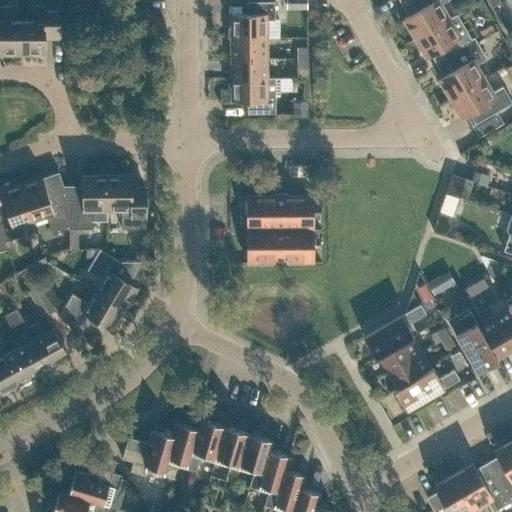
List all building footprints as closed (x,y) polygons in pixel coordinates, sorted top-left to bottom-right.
[(21,20),(21,54),(45,54),(45,37),(60,37),(59,0),(43,0),(44,4),(34,4),(34,20),(21,20)] [(286,0),(286,8),(307,8),(306,0),(286,0)] [(445,0),(412,0),(418,9),(403,18),(414,37),(449,17),(441,3),(445,0)] [(230,13),(230,37),(266,37),(279,36),(279,19),(274,19),(274,1),(246,1),(246,13),(230,13)] [(0,54),(21,54),(21,20),(9,20),(9,5),(0,5),(0,54)] [(447,59),(477,41),(474,36),(471,38),(456,13),(414,37),(425,57),(441,48),(447,59)] [(491,24),(479,31),(483,37),(495,31),(491,24)] [(267,57),(266,37),(230,37),(231,57),(267,57)] [(486,58),(477,41),(447,59),(453,69),(438,78),(449,98),(484,77),(476,64),(486,58)] [(297,46),(297,57),(307,57),(307,46),(297,46)] [(267,77),(267,57),(231,57),(231,77),(267,77)] [(307,57),(297,57),(297,67),(307,67),(307,57)] [(267,77),(231,77),(231,100),(247,100),(247,112),(275,112),(275,94),(280,94),(279,77),(267,77)] [(492,91),(484,77),(449,98),(460,117),(476,108),(482,119),(511,101),(502,85),(492,91)] [(307,100),(293,101),(293,116),(307,116),(307,100)] [(304,167),(295,167),(295,179),(305,179),(304,167)] [(480,172),(477,181),(486,184),(489,175),(480,172)] [(69,228),(69,204),(65,190),(48,196),(40,173),(29,177),(30,179),(21,182),(33,218),(45,214),(52,233),(69,228)] [(69,228),(78,228),(93,228),(93,219),(107,219),(107,210),(107,175),(82,175),(83,204),(69,204),(69,228)] [(131,175),(107,175),(107,210),(121,210),(121,228),(145,227),(145,186),(131,186),(131,175)] [(20,222),(33,218),(21,182),(11,185),(11,183),(0,186),(0,188),(7,210),(0,211),(0,228),(4,240),(24,234),(20,222)] [(272,195),(246,196),(246,262),(272,262),(272,263),(287,264),(287,262),(313,262),(312,195),(287,195),(287,193),(272,194),(272,195)] [(439,211),(433,231),(446,235),(452,215),(439,211)] [(511,214),(506,227),(507,231),(509,233),(503,250),(511,252),(511,214)] [(78,228),(69,228),(69,248),(78,248),(78,228)] [(149,241),(137,241),(137,256),(149,256),(149,241)] [(102,278),(95,290),(124,308),(137,287),(112,272),(119,260),(99,248),(87,268),(102,278)] [(503,270),(497,260),(485,267),(491,277),(503,270)] [(435,277),(426,282),(434,294),(442,289),(435,277)] [(474,283),(478,291),(487,285),(483,277),(474,283)] [(424,282),(416,287),(425,302),(433,297),(424,282)] [(41,283),(29,289),(42,315),(55,308),(41,283)] [(478,291),(474,283),(465,288),(470,296),(478,291)] [(124,308),(95,290),(87,302),(72,293),(59,313),(80,326),(87,314),(112,329),(124,308)] [(375,357),(379,354),(412,335),(417,333),(410,321),(425,312),(420,303),(363,336),(375,357)] [(511,347),(511,310),(509,304),(492,314),(511,347)] [(29,378),(49,367),(26,326),(16,307),(4,314),(15,333),(18,332),(24,343),(14,349),(29,378)] [(496,357),(487,340),(477,323),(476,322),(465,328),(456,313),(447,319),(478,372),(498,360),(496,357)] [(477,323),(487,340),(496,356),(511,347),(492,314),(477,323)] [(27,326),(49,367),(69,357),(53,327),(43,333),(36,321),(27,326)] [(436,331),(441,339),(449,335),(444,326),(436,331)] [(379,354),(388,371),(421,351),(412,335),(379,354)] [(449,335),(441,339),(446,348),(454,344),(449,335)] [(0,347),(0,370),(10,389),(29,378),(14,349),(4,354),(0,347)] [(397,386),(431,367),(421,351),(388,371),(397,386)] [(431,367),(397,386),(394,388),(406,409),(459,378),(453,368),(438,377),(432,366),(431,367)] [(0,393),(10,389),(0,370),(0,393)] [(201,419),(186,470),(198,473),(202,461),(213,464),(224,426),(201,419)] [(174,423),(170,435),(174,436),(162,477),(172,480),(176,466),(186,470),(198,430),(174,423)] [(234,484),(237,471),(248,433),(224,426),(213,464),(228,468),(224,481),(234,484)] [(144,471),(162,477),(174,436),(170,435),(150,429),(146,442),(152,444),(149,454),(146,464),(132,460),(128,470),(142,475),(144,471)] [(257,490),(269,450),(272,440),(248,433),(237,471),(251,475),(248,487),(257,490)] [(152,444),(146,442),(129,436),(126,448),(149,454),(152,444)] [(511,439),(494,450),(502,465),(492,471),(509,501),(511,499),(511,439)] [(146,464),(149,454),(126,448),(123,457),(146,464)] [(284,470),(289,472),(293,457),(269,450),(257,490),(267,493),(263,506),(273,509),(284,470)] [(94,455),(88,474),(86,479),(97,482),(105,458),(94,455)] [(116,462),(105,458),(97,482),(108,486),(112,473),(116,462)] [(472,463),(453,474),(473,509),(487,501),(493,511),(509,501),(492,471),(491,470),(480,477),(472,463)] [(86,479),(88,474),(75,470),(67,494),(106,506),(104,510),(109,511),(116,511),(126,480),(121,479),(122,475),(112,473),(108,486),(97,482),(86,479)] [(303,476),(289,472),(284,470),(273,509),(281,511),(292,511),(299,490),(303,476)] [(474,511),(473,509),(453,474),(434,485),(441,499),(431,505),(434,511),(474,511)] [(318,495),(299,490),(292,511),(312,511),(314,509),(318,495)] [(90,511),(104,511),(104,510),(106,506),(67,494),(58,491),(51,511),(90,511)]
